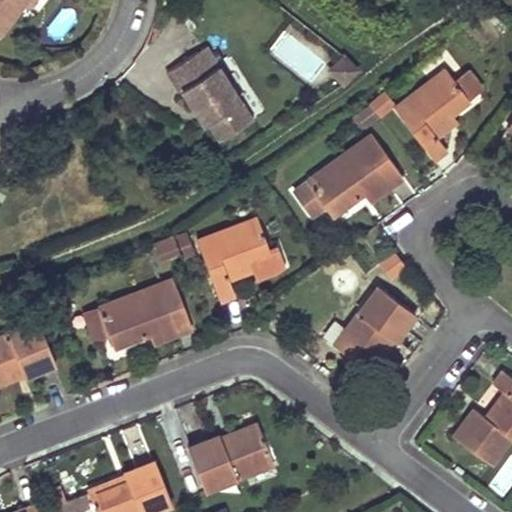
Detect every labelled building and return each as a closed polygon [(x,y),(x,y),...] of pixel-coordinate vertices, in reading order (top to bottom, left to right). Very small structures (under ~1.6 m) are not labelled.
[(0,0),(0,28),(21,0),(0,0)] [(250,118),(204,44),(164,69),(177,90),(180,88),(202,124),(206,121),(218,139),(250,118)] [(344,56),(331,69),(342,81),(343,79),(358,67),(344,56)] [(468,98),(454,81),(444,69),(394,107),(433,159),(445,149),(435,135),(448,126),(443,118),(468,98)] [(466,71),(454,81),(468,98),(479,89),(466,71)] [(382,89),(367,101),(379,116),(394,104),(382,89)] [(369,104),(355,114),(364,126),(378,116),(369,104)] [(364,126),(355,114),(349,118),(358,131),(364,126)] [(402,175),(370,132),(295,187),(315,214),(326,206),(331,214),(362,192),(368,200),(402,175)] [(234,294),(229,281),(228,277),(242,272),(240,264),(269,253),(268,249),(256,217),(196,240),(218,300),(234,294)] [(184,229),(174,233),(183,257),(194,252),(185,228),(184,229)] [(171,236),(157,242),(162,256),(177,251),(171,236)] [(228,277),(229,281),(252,272),(254,279),(285,267),(277,245),(268,249),(269,253),(240,264),(242,272),(228,277)] [(403,263),(394,251),(381,261),(389,273),(403,263)] [(172,279),(97,306),(107,332),(112,345),(148,331),(153,341),(190,327),(172,279)] [(58,301),(50,281),(35,287),(43,307),(58,301)] [(378,285),(334,344),(368,369),(392,338),(395,340),(415,313),(378,285)] [(107,332),(97,306),(83,312),(93,338),(107,332)] [(0,336),(0,383),(23,374),(25,377),(55,364),(37,321),(0,336)] [(473,407),(452,435),(490,463),(510,437),(511,438),(511,376),(502,369),(492,382),(504,391),(485,416),(473,407)] [(219,435),(187,448),(204,489),(273,463),(257,423),(220,438),(219,435)] [(123,472),(124,476),(86,490),(87,492),(93,506),(95,511),(148,511),(171,503),(154,460),(123,472)] [(87,492),(56,504),(58,511),(78,511),(93,506),(87,492)]
